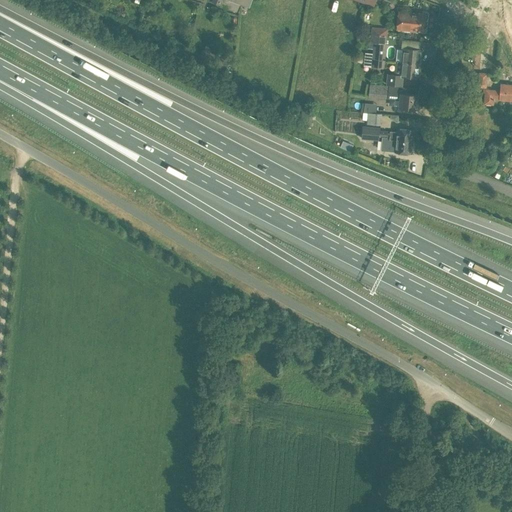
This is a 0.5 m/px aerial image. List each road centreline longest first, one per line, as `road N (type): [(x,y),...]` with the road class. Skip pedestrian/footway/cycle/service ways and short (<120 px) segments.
road 1 (motorway): [(0,77),(92,140),(511,386)]
road 2 (unclassified): [(511,433),(0,134)]
road 3 (motorway): [(511,287),(365,219),(0,24)]
road 4 (motorway): [(0,68),(334,247),(511,329)]
road 5 (motorway): [(511,241),(231,126),(0,7)]
road 6 (residential): [(451,151),(465,8)]
road 7 (track): [(427,379),(415,511)]
